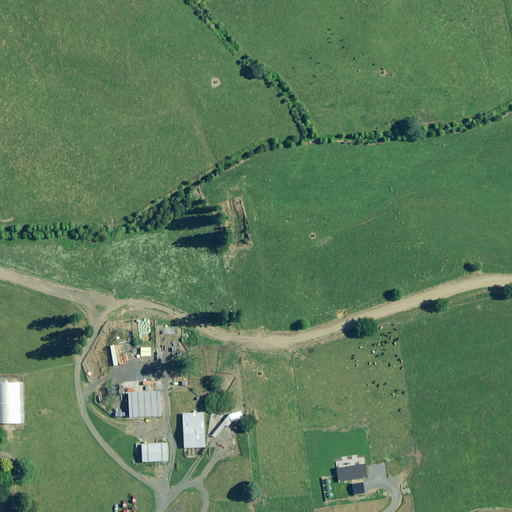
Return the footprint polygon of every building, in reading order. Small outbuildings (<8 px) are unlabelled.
[(151,322),(139,322),(139,343),(151,343),(151,322)] [(119,362),(123,361),(123,351),(122,344),(111,345),(112,351),(109,352),(111,365),(114,364),(114,366),(119,365),(119,362)] [(134,346),(134,352),(139,352),(139,354),(164,354),(164,346),(134,346)] [(154,369),(140,369),(140,380),(154,380),(154,369)] [(155,382),(141,382),(141,393),(129,393),(130,418),(163,417),(162,392),(155,392),(155,382)] [(25,383),(0,383),(0,423),(25,424),(25,383)] [(226,426),(228,428),(232,423),(244,419),(242,411),(229,414),(229,415),(212,436),(216,439),(226,426)] [(206,413),(184,413),(185,448),(206,448),(206,413)] [(169,461),(169,444),(143,444),(143,462),(169,461)]
